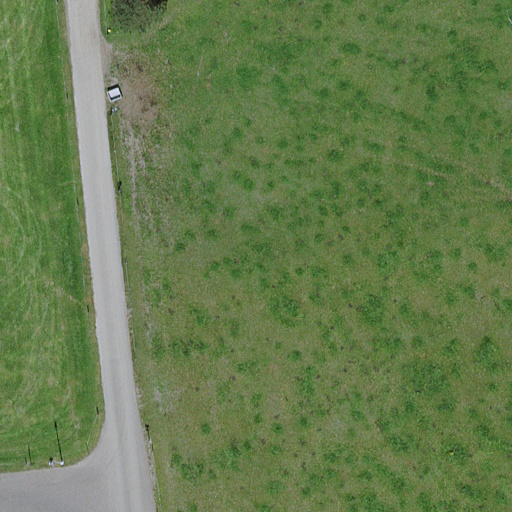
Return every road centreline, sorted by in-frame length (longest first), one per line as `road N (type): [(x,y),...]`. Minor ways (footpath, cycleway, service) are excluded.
road 1 (track): [(132,511),(80,0)]
road 2 (track): [(130,492),(0,506)]
